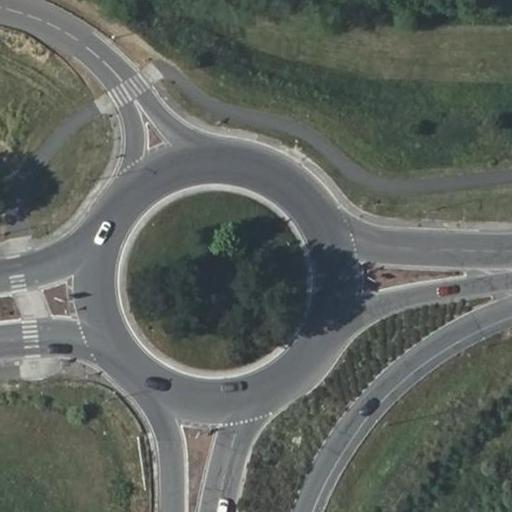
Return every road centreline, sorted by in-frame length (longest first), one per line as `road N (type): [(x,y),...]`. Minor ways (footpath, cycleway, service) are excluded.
road 1 (motorway): [(303,511),(366,401),(426,349),(511,307)]
road 2 (secondary): [(511,248),(397,248),(354,235),(312,205)]
road 3 (secondary): [(325,337),(401,297),(511,281)]
road 4 (unclassified): [(140,108),(91,47),(0,6)]
road 5 (motorway): [(141,376),(162,411),(176,511)]
road 6 (primary): [(325,337),(338,269),(312,205)]
road 7 (primary): [(312,205),(246,163),(194,164)]
road 8 (primary): [(141,376),(201,401),(265,393)]
road 9 (motorway): [(218,511),(242,422),(265,393)]
road 10 (primary): [(107,230),(96,293),(120,353)]
road 11 (primary): [(0,342),(86,340),(120,353)]
